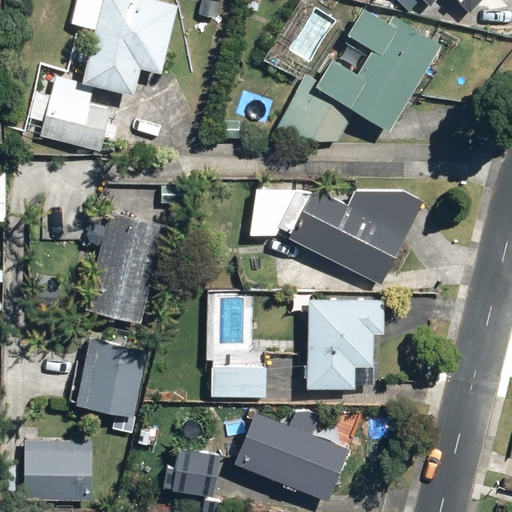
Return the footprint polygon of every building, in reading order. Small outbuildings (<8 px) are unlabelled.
[(174,7),(149,0),(100,0),(79,81),(55,75),(40,134),(100,150),(114,95),(130,99),(137,71),(157,76),(174,7)] [(398,0),(407,8),(414,0),(422,0),(430,8),(437,0),(450,0),(468,17),(483,0),(398,0)] [(338,143),(354,115),(385,133),(436,46),(382,15),(380,19),(360,7),(345,33),(371,48),(355,75),(325,58),(312,80),(301,74),(264,138),(338,143)] [(314,189),(253,186),(248,236),(288,239),(377,286),(425,205),(403,187),(352,189),(341,203),(314,189)] [(85,197),(41,195),(39,239),(83,241),(85,197)] [(161,226),(107,214),(84,310),(137,323),(161,226)] [(58,276),(27,275),(26,315),(57,315),(58,276)] [(384,301),(305,300),(302,389),(351,391),(352,368),(371,369),(372,333),(383,333),(384,301)] [(144,348),(85,339),(74,405),(133,415),(144,348)] [(266,368),(208,367),(208,397),(266,397),(266,368)] [(288,426),(249,411),(229,462),(327,500),(347,449),(309,434),(316,416),(295,408),(288,426)] [(91,440),(21,438),(19,499),(89,501),(91,440)] [(221,456),(178,446),(174,467),(166,465),(161,488),(211,499),(221,456)]
